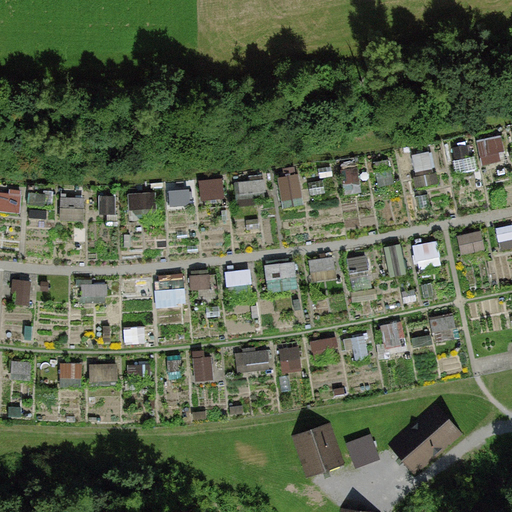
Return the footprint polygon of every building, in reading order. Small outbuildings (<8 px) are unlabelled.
[(511,134),(482,142),(487,164),(511,158),(511,134)] [(281,172),(285,200),(306,197),(302,169),(281,172)] [(229,195),(228,177),(204,179),(205,197),(229,195)] [(240,179),(240,195),(270,193),(269,177),(240,179)] [(65,217),(89,217),(89,194),(66,194),(65,217)] [(419,242),(422,265),(443,262),(440,239),(419,242)] [(317,281),(342,276),(337,252),(312,258),(317,281)] [(270,262),(271,289),(302,287),(301,260),(270,262)] [(232,283),(255,280),(253,267),(230,270),(232,283)] [(162,301),(188,302),(188,280),(162,279),(162,301)] [(317,356),(339,354),(338,337),(315,339),(317,356)] [(270,344),(238,351),(243,372),(275,365),(270,344)] [(304,344),(284,346),(286,367),(306,364),(304,344)] [(457,425),(438,405),(397,443),(416,463),(457,425)] [(331,429),(302,439),(316,480),(345,470),(331,429)]
